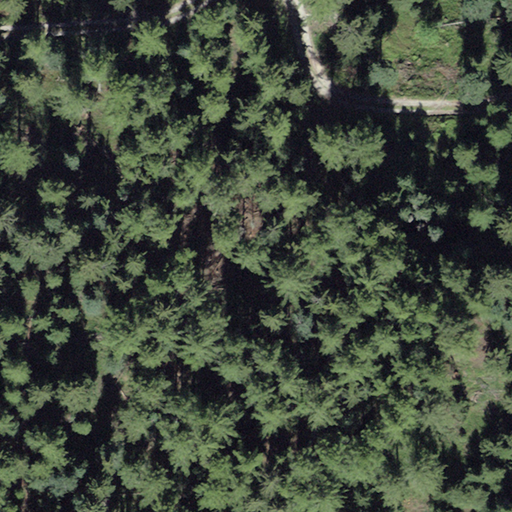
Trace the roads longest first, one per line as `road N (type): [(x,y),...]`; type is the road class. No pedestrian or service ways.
road 1 (track): [(511,98),(453,108),(333,94),(311,72),(291,0)]
road 2 (track): [(202,0),(136,26),(0,34)]
